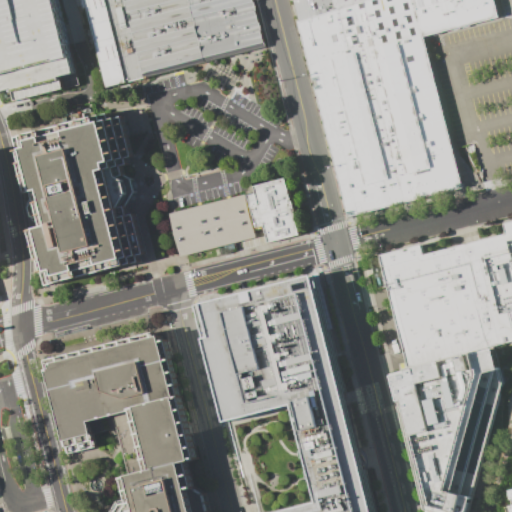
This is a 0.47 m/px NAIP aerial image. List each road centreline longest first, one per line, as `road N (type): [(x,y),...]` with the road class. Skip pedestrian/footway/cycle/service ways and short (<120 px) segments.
road 1 (residential): [(338,243),(20,327)]
road 2 (residential): [(229,511),(175,286)]
road 3 (tertiary): [(354,308),(404,511)]
road 4 (residential): [(65,511),(20,327)]
road 5 (residential): [(20,327),(21,247),(0,143)]
road 6 (residential): [(511,198),(338,243)]
road 7 (tertiary): [(277,0),(320,172)]
